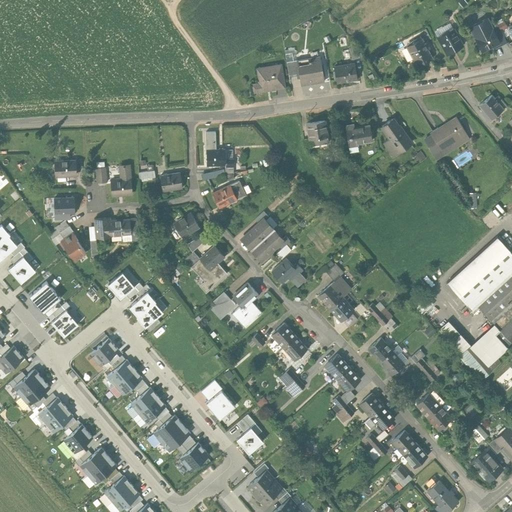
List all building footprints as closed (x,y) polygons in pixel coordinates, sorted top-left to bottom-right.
[(495,34),(487,19),(477,24),(478,27),(471,30),(482,52),(492,47),(499,43),(495,34)] [(462,45),(453,29),(438,37),(447,54),(462,45)] [(500,31),(495,34),(499,43),(492,47),(493,50),(507,43),(500,31)] [(425,42),(424,43),(420,37),(413,41),(414,43),(407,47),(417,65),(431,57),(426,48),(428,47),(425,42)] [(319,56),(307,58),(307,62),(297,63),(298,73),(300,86),(323,82),(319,56)] [(296,60),(286,62),(288,75),(298,73),(297,63),(296,60)] [(354,64),(334,67),(336,83),(356,80),(354,64)] [(280,65),(265,67),(266,70),(257,72),(259,84),(252,85),(253,92),(284,87),(280,65)] [(491,96),(479,106),(483,111),(481,112),(488,121),(502,110),(491,96)] [(494,98),(503,109),(507,106),(498,96),(494,98)] [(455,118),(430,133),(430,134),(423,139),(436,159),(468,139),(455,118)] [(409,142),(392,119),(381,127),(390,138),(383,142),(390,151),(395,147),(398,151),(409,142)] [(324,121),(306,124),(309,140),(326,137),(324,121)] [(369,125),(352,128),(352,125),(344,126),(347,147),(356,145),(356,144),(371,141),(369,125)] [(225,150),(216,151),(216,133),(206,133),(207,166),(226,166),(225,150)] [(233,151),(227,151),(227,166),(225,166),(226,176),(234,174),(233,151)] [(420,151),(415,155),(419,162),(425,158),(420,151)] [(74,161),(56,162),(56,177),(75,177),(74,161)] [(120,168),(121,181),(111,181),(112,196),(131,195),(129,167),(124,167),(124,166),(123,166),(123,167),(120,168)] [(105,168),(96,169),(97,183),(106,183),(105,168)] [(224,170),(201,175),(202,181),(226,176),(224,170)] [(139,173),(140,180),(156,178),(155,171),(139,173)] [(234,174),(226,176),(229,182),(239,177),(238,173),(234,174)] [(179,174),(161,177),(163,192),(181,189),(179,174)] [(238,181),(229,185),(229,186),(212,194),(219,208),(236,199),(236,200),(245,195),(238,181)] [(371,186),(366,181),(359,187),(364,193),(371,186)] [(299,186),(296,183),(290,189),(293,192),(299,186)] [(301,191),(294,197),(301,205),(308,199),(301,191)] [(476,208),(475,193),(468,193),(469,209),(476,208)] [(74,198),(54,199),(55,220),(69,219),(69,214),(74,214),(74,198)] [(254,220),(258,224),(264,218),(265,219),(268,217),(263,212),(254,220)] [(190,214),(174,224),(184,240),(192,235),(190,232),(198,227),(190,214)] [(258,224),(242,238),(252,249),(272,231),(263,221),(265,219),(264,218),(258,224)] [(129,219),(109,221),(109,219),(95,220),(96,239),(111,237),(111,236),(130,234),(129,219)] [(10,235),(1,225),(0,225),(0,243),(8,236),(10,235)] [(69,227),(60,234),(64,239),(73,233),(74,233),(69,227)] [(60,235),(56,230),(49,235),(53,240),(60,235)] [(272,231),(252,249),(261,259),(276,245),(283,239),(282,239),(280,240),(272,231)] [(64,239),(61,241),(75,261),(87,253),(78,241),(79,240),(75,235),(75,236),(73,233),(64,239)] [(0,260),(10,252),(17,246),(8,236),(0,243),(0,260)] [(511,252),(497,236),(447,282),(472,310),(477,305),(491,320),(511,300),(511,252)] [(91,248),(90,242),(89,237),(82,238),(84,248),(91,248)] [(285,237),(283,239),(276,245),(280,249),(286,245),(290,241),(285,237)] [(198,238),(188,244),(193,252),(204,243),(198,238)] [(10,252),(14,256),(24,248),(25,247),(21,243),(17,246),(10,252)] [(44,256),(38,261),(44,268),(60,256),(50,243),(48,246),(46,244),(42,248),(44,251),(41,253),(44,256)] [(280,249),(276,253),(281,259),(291,251),(286,245),(280,249)] [(200,259),(192,266),(192,267),(211,287),(226,273),(217,264),(224,257),(214,246),(200,259)] [(14,256),(10,260),(14,264),(23,257),(28,253),(24,248),(14,256)] [(200,259),(194,251),(193,252),(184,260),(191,267),(192,267),(192,266),(200,259)] [(14,264),(9,269),(21,283),(35,271),(23,257),(14,264)] [(286,259),(272,271),(282,283),(288,278),(297,288),(305,280),(300,273),(303,271),(300,268),(304,264),(300,260),(293,266),(286,259)] [(335,264),(326,272),(334,281),(338,277),(343,273),(335,264)] [(122,273),(108,285),(120,299),(125,295),(134,287),(122,273)] [(334,281),(318,296),(329,308),(342,297),(350,290),(338,277),(334,281)] [(46,282),(29,296),(43,313),(44,313),(57,301),(60,299),(46,282)] [(139,283),(134,287),(125,295),(129,299),(136,294),(143,288),(139,283)] [(258,295),(248,284),(234,296),(244,308),(241,310),(239,308),(233,314),(245,328),(262,313),(251,301),(258,295)] [(140,298),(147,292),(150,289),(146,285),(143,288),(136,294),(140,298)] [(156,302),(147,292),(140,298),(129,307),(138,317),(154,303),(156,302)] [(223,292),(213,302),(221,310),(231,301),(224,294),(224,293),(223,292)] [(433,305),(423,294),(412,305),(422,315),(433,305)] [(372,303),(365,296),(358,303),(365,310),(366,309),(367,308),(372,303)] [(342,297),(329,308),(341,321),(353,310),(342,297)] [(377,299),(372,303),(380,312),(385,307),(377,299)] [(44,313),(47,317),(52,314),(61,306),(57,301),(44,313)] [(231,301),(225,306),(229,311),(235,305),(231,301)] [(52,314),(56,318),(66,310),(70,307),(66,302),(61,306),(52,314)] [(163,313),(154,303),(138,317),(137,318),(145,328),(146,327),(156,318),(163,313)] [(372,303),(367,308),(375,316),(380,312),(372,303)] [(56,318),(51,322),(63,337),(78,324),(66,310),(56,318)] [(380,312),(375,316),(383,325),(388,320),(380,312)] [(156,318),(146,327),(150,332),(160,323),(156,318)] [(383,325),(382,326),(389,333),(397,326),(390,319),(388,320),(383,325)] [(457,355),(469,344),(446,319),(435,329),(457,355)] [(511,319),(495,335),(506,347),(511,341),(511,319)] [(295,336),(283,324),(271,335),(283,347),(295,336)] [(430,326),(423,332),(429,339),(436,333),(430,326)] [(264,342),(257,334),(252,338),(259,347),(264,342)] [(306,349),(295,336),(283,347),(294,360),(306,349)] [(392,350),(381,338),(369,349),(380,362),(392,350)] [(108,339),(90,354),(100,366),(102,365),(115,353),(118,351),(108,339)] [(0,357),(10,349),(6,344),(3,347),(0,349),(0,357)] [(486,363),(469,344),(457,355),(480,380),(500,363),(494,356),(486,363)] [(0,357),(0,367),(6,374),(24,358),(13,346),(10,349),(0,357)] [(392,350),(380,362),(391,374),(404,363),(392,350)] [(420,350),(411,358),(424,372),(429,368),(421,359),(425,355),(420,350)] [(115,353),(102,365),(106,370),(111,365),(119,358),(115,353)] [(338,354),(326,366),(337,378),(349,367),(338,354)] [(126,361),(122,356),(119,358),(111,365),(115,370),(126,361)] [(114,386),(134,369),(127,360),(126,361),(115,370),(107,377),(114,386)] [(349,367),(337,378),(348,391),(361,380),(349,367)] [(429,368),(424,372),(431,381),(437,376),(429,368)] [(42,378),(34,369),(26,376),(13,387),(21,396),(42,378)] [(142,378),(134,369),(114,386),(122,395),(132,387),(141,379),(142,378)] [(297,378),(290,370),(281,378),(289,386),(297,378)] [(12,388),(13,387),(26,376),(22,372),(8,383),(12,388)] [(50,388),(42,378),(21,396),(29,406),(41,395),(50,388)] [(289,386),(286,388),(295,397),(306,387),(297,378),(289,386)] [(145,384),(141,379),(132,387),(136,392),(145,384)] [(201,392),(209,400),(221,391),(223,390),(214,380),(201,392)] [(149,388),(145,384),(136,392),(140,396),(149,388)] [(484,384),(477,390),(481,395),(488,389),(484,384)] [(506,394),(501,399),(505,403),(511,397),(511,384),(503,391),(506,394)] [(138,414),(158,397),(150,388),(149,388),(140,396),(130,404),(138,414)] [(235,406),(221,391),(209,400),(205,404),(218,420),(235,406)] [(351,392),(342,400),(346,405),(355,396),(351,392)] [(56,398),(53,393),(45,399),(42,402),(46,407),(56,398)] [(372,393),(359,405),(371,417),(383,406),(372,393)] [(440,406),(429,394),(416,405),(428,418),(440,406)] [(41,395),(29,406),(28,407),(32,411),(42,402),(45,399),(41,395)] [(342,400),(338,396),(333,401),(341,409),(346,405),(342,400)] [(45,423),(65,407),(57,397),(56,398),(46,407),(37,414),(45,423)] [(166,406),(158,397),(138,414),(146,423),(154,416),(165,407),(166,406)] [(354,413),(346,405),(341,409),(349,418),(354,413)] [(383,406),(371,417),(382,430),(395,419),(383,406)] [(440,406),(428,418),(439,430),(451,419),(440,406)] [(73,416),(65,407),(45,423),(53,433),(61,426),(72,417),(73,416)] [(169,412),(165,407),(154,416),(158,420),(168,412),(169,412)] [(349,418),(341,409),(337,413),(345,422),(349,418)] [(473,418),(465,409),(460,413),(468,422),(473,418)] [(158,428),(172,417),(168,412),(158,420),(154,424),(158,428)] [(255,423),(247,414),(237,423),(244,432),(250,427),(255,423)] [(161,442),(182,424),(174,415),(172,417),(158,428),(153,433),(161,442)] [(61,426),(66,430),(76,421),(72,417),(61,426)] [(66,430),(64,432),(68,436),(82,424),(78,420),(76,421),(66,430)] [(93,438),(82,424),(68,436),(63,440),(74,453),(81,447),(93,438)] [(189,435),(190,433),(182,424),(161,442),(169,451),(175,446),(189,435)] [(477,430),(473,426),(466,433),(470,438),(472,436),(479,444),(485,439),(477,430)] [(244,432),(236,439),(248,454),(263,442),(250,427),(244,432)] [(480,427),(477,430),(485,439),(488,436),(480,427)] [(509,427),(493,440),(502,450),(506,447),(511,453),(511,455),(509,458),(511,461),(511,430),(509,427)] [(375,438),(372,435),(367,439),(374,447),(379,443),(379,442),(387,435),(384,431),(375,438)] [(405,431),(392,442),(403,455),(416,444),(405,431)] [(179,451),(192,439),(189,435),(175,446),(179,451)] [(183,455),(196,444),(192,439),(179,451),(183,455)] [(502,450),(493,440),(489,444),(490,446),(497,454),(502,450)] [(198,442),(196,444),(183,455),(180,458),(191,471),(209,455),(198,442)] [(387,452),(379,443),(374,447),(382,457),(387,452)] [(427,457),(416,444),(403,455),(415,468),(427,457)] [(497,454),(490,446),(485,450),(492,458),(497,454)] [(74,453),(72,456),(76,461),(86,452),(81,447),(74,453)] [(87,475),(109,456),(101,447),(92,455),(79,465),(87,475)] [(372,447),(367,452),(375,460),(380,455),(372,447)] [(76,461),(74,462),(78,466),(79,465),(92,455),(88,450),(86,452),(76,461)] [(492,458),(485,450),(470,463),(477,471),(481,467),(492,479),(502,470),(492,458)] [(117,466),(109,456),(87,475),(95,484),(101,479),(114,468),(117,466)] [(264,464),(254,473),(258,477),(266,470),(268,468),(264,464)] [(408,475),(400,467),(395,471),(403,480),(408,475)] [(110,480),(118,472),(114,468),(101,479),(105,484),(110,480)] [(339,476),(333,469),(325,476),(331,483),(339,476)] [(258,477),(247,486),(255,496),(274,479),(266,470),(258,477)] [(118,472),(110,480),(114,484),(123,476),(119,472),(118,472)] [(408,475),(403,480),(398,484),(403,488),(413,479),(408,475)] [(124,476),(123,476),(114,484),(104,492),(112,502),(131,485),(124,476)] [(274,479),(255,496),(263,505),(274,495),(282,489),(274,479)] [(452,496),(439,482),(428,492),(439,506),(445,511),(447,511),(458,503),(452,496)] [(390,483),(384,488),(389,496),(396,490),(390,483)] [(139,494),(131,485),(112,502),(120,511),(128,504),(139,495),(139,494)] [(282,489),(274,495),(278,500),(287,492),(283,487),(282,489)] [(287,492),(278,500),(282,504),(290,498),(291,496),(287,492)] [(128,504),(132,508),(140,501),(143,499),(139,495),(128,504)] [(282,504),(273,511),(291,511),(298,507),(290,498),(282,504)] [(137,511),(144,506),(140,501),(132,508),(130,510),(131,511),(137,511)] [(144,506),(137,511),(154,511),(147,503),(144,506)]
